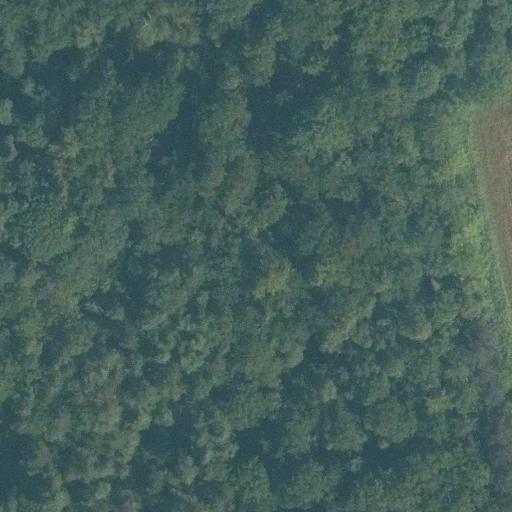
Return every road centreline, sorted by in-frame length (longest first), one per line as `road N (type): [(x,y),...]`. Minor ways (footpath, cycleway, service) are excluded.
road 1 (track): [(506,511),(393,0)]
road 2 (track): [(0,290),(411,81)]
